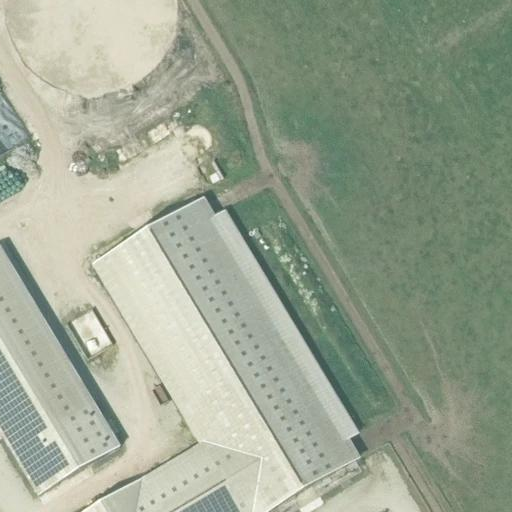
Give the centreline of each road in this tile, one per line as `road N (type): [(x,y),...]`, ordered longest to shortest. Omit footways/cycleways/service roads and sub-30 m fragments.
road 1 (track): [(224,200),(406,511)]
road 2 (track): [(511,218),(381,0)]
